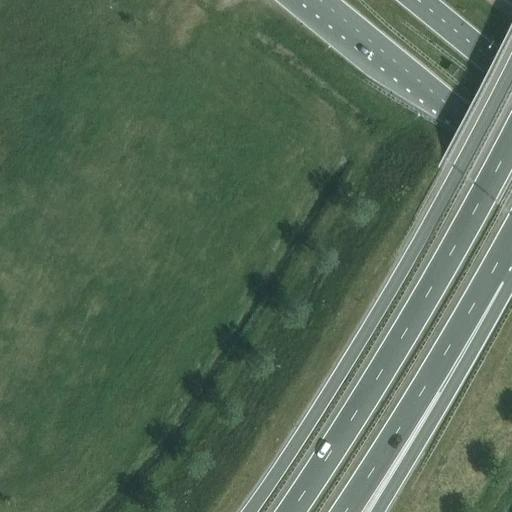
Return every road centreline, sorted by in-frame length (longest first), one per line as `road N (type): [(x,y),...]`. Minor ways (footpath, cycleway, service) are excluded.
road 1 (trunk): [(511,64),(461,172),(246,511)]
road 2 (trunk): [(511,132),(350,416),(284,511)]
road 3 (trunk): [(340,511),(511,231)]
road 4 (trunk): [(378,511),(492,308),(511,244)]
road 5 (trunk): [(319,0),(511,159)]
road 6 (trunk): [(511,78),(416,0)]
